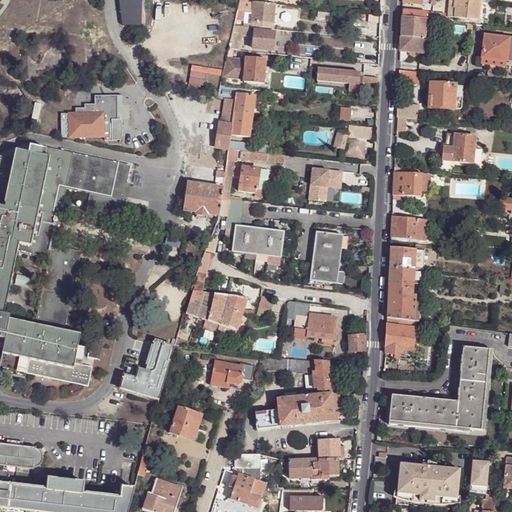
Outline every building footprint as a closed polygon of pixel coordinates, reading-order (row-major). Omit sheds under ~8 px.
[(118,0),(122,24),(141,25),(141,0),(118,0)] [(480,21),(481,2),(464,0),(450,0),(448,18),(480,21)] [(240,1),(236,19),(242,19),(244,19),(245,1),(240,1)] [(246,2),(245,1),(244,19),(245,20),(246,11),(253,12),(253,2),(248,2),(246,2)] [(276,4),(253,2),(253,12),(252,23),(274,24),(276,4)] [(245,20),(244,27),(251,27),(252,23),(253,12),(246,11),(245,20)] [(427,21),(445,23),(446,15),(428,13),(402,11),(402,19),(427,21)] [(423,55),(427,21),(402,19),(401,52),(400,61),(407,62),(408,53),(423,55)] [(253,49),(273,51),(274,33),(255,32),(253,49)] [(233,34),(230,47),(239,49),(241,36),(233,34)] [(508,61),(511,38),(485,35),(484,41),(484,48),(483,59),(508,61)] [(246,58),(246,62),(228,60),(224,76),(244,78),(244,82),(264,85),(267,60),(246,58)] [(190,84),(204,84),(205,75),(221,76),(221,67),(191,66),(190,84)] [(318,68),(317,80),(350,84),(349,91),(362,93),(364,76),(349,75),(349,71),(318,68)] [(419,73),(404,71),(404,85),(418,86),(419,73)] [(350,84),(317,80),(316,88),(349,91),(350,84)] [(431,85),(429,110),(454,111),(456,86),(431,85)] [(236,101),(234,114),(253,115),(256,96),(236,94),(233,94),(233,95),(222,93),(222,99),(224,99),(236,101)] [(84,114),(102,114),(102,137),(103,140),(119,140),(120,138),(120,136),(121,133),(121,131),(121,126),(121,124),(121,123),(120,122),(119,120),(117,120),(117,97),(94,97),(94,105),(84,105),(84,109),(84,114)] [(236,101),(224,99),(220,123),(219,124),(216,148),(229,150),(230,143),(230,142),(231,136),(234,114),(236,101)] [(406,119),(416,120),(417,107),(398,105),(397,118),(406,119)] [(341,108),(340,121),(350,122),(351,109),(341,108)] [(68,115),(68,137),(68,138),(102,137),(102,114),(68,114),(68,115)] [(234,114),(231,136),(250,138),(251,130),(252,123),(253,115),(234,114)] [(406,133),(406,119),(397,118),(396,132),(406,133)] [(348,138),(371,141),(372,130),(349,127),(348,138)] [(345,147),(348,138),(339,134),(335,143),(345,147)] [(453,149),(446,149),(444,148),(442,162),(473,166),(476,138),(455,135),(455,136),(453,149)] [(447,135),(446,149),(453,149),(455,136),(447,135)] [(230,142),(230,143),(242,145),(241,151),(262,154),(267,154),(268,146),(266,145),(230,142)] [(230,143),(229,150),(238,151),(241,151),(242,145),(230,143)] [(345,147),(335,143),(333,148),(343,152),(345,147)] [(30,147),(29,154),(45,157),(47,150),(30,147)] [(47,150),(45,157),(50,159),(31,247),(19,244),(17,254),(49,260),(49,264),(48,264),(35,325),(64,332),(66,323),(67,315),(81,253),(52,247),(53,242),(54,243),(66,190),(89,195),(115,201),(119,183),(126,185),(130,167),(47,149),(47,150)] [(229,150),(227,160),(234,161),(237,162),(238,151),(229,150)] [(0,338),(5,340),(4,345),(2,354),(29,360),(73,370),(74,365),(77,348),(80,336),(64,332),(35,325),(10,320),(10,317),(4,315),(17,254),(19,244),(31,247),(50,159),(45,157),(29,154),(16,151),(14,160),(5,204),(5,205),(5,208),(0,206),(0,338)] [(261,161),(262,154),(241,151),(241,158),(261,161)] [(283,164),(284,156),(268,155),(267,162),(279,163),(283,164)] [(0,157),(0,206),(5,208),(5,205),(5,204),(14,160),(0,157)] [(223,189),(222,200),(230,200),(242,202),(243,198),(229,197),(232,177),(234,167),(233,167),(234,161),(227,160),(225,172),(224,185),(223,189)] [(257,189),(260,170),(242,167),(239,186),(240,186),(239,192),(255,194),(256,190),(256,189),(257,189)] [(334,180),(341,181),(341,172),(312,169),(308,201),(325,202),(326,188),(333,188),(334,180)] [(266,191),(269,171),(260,170),(257,189),(256,189),(256,190),(265,191),(266,191)] [(224,185),(225,172),(216,171),(214,183),(224,185)] [(394,174),(393,197),(421,199),(421,191),(422,177),(422,176),(399,175),(394,174)] [(429,177),(422,177),(421,191),(428,191),(429,177)] [(130,186),(126,185),(119,183),(115,201),(126,203),(130,186)] [(222,200),(223,189),(188,184),(185,203),(184,203),(184,206),(185,206),(184,210),(196,212),(196,218),(203,219),(204,213),(220,215),(220,212),(222,200)] [(267,191),(266,191),(265,191),(264,195),(256,194),(256,198),(265,199),(265,195),(267,195),(267,191)] [(115,201),(89,195),(86,213),(122,221),(126,203),(115,201)] [(511,208),(511,200),(502,199),(500,213),(511,214),(511,208)] [(222,200),(220,212),(228,213),(230,200),(222,200)] [(242,202),(230,200),(228,213),(226,228),(235,229),(236,226),(240,227),(243,202),(242,202)] [(416,242),(417,221),(392,218),(391,238),(416,242)] [(425,237),(426,222),(417,221),(416,242),(425,243),(426,243),(427,242),(428,240),(428,238),(427,238),(426,237),(425,237)] [(234,238),(232,252),(280,258),(284,232),(240,227),(236,226),(235,229),(226,228),(225,237),(234,238)] [(336,284),(342,236),(316,233),(310,280),(336,284)] [(390,268),(414,270),(414,262),(415,252),(391,249),(390,260),(390,268)] [(205,255),(199,272),(206,274),(209,255),(205,255)] [(422,275),(423,272),(420,271),(414,270),(390,268),(387,319),(414,322),(416,297),(412,297),(413,291),(414,274),(422,275)] [(191,289),(193,293),(195,291),(204,293),(206,274),(199,272),(191,289)] [(421,292),(422,275),(414,274),(413,291),(421,292)] [(509,296),(511,281),(502,280),(500,295),(509,296)] [(216,295),(210,293),(204,293),(195,291),(193,293),(185,314),(204,321),(218,325),(219,326),(219,328),(221,328),(222,327),(226,328),(235,331),(236,332),(248,299),(216,295)] [(259,301),(255,316),(267,320),(269,312),(271,312),(273,304),(259,301)] [(306,340),(306,337),(334,340),(335,330),(332,329),(334,317),(331,317),(308,314),(309,304),(289,301),(287,303),(285,319),(295,320),(294,329),(293,339),(306,340)] [(416,330),(417,322),(414,322),(387,319),(387,326),(416,330)] [(216,334),(218,325),(204,321),(202,330),(216,334)] [(387,330),(385,354),(394,355),(402,356),(403,350),(413,351),(416,330),(387,326),(387,330)] [(348,341),(349,348),(349,352),(363,351),(362,338),(362,336),(348,337),(348,341)] [(176,338),(173,347),(179,348),(181,339),(176,338)] [(91,340),(87,359),(98,361),(102,342),(91,340)] [(171,354),(173,348),(162,345),(154,371),(149,373),(138,370),(137,371),(127,369),(124,376),(123,376),(119,389),(158,401),(161,390),(171,354)] [(85,350),(77,348),(74,365),(81,366),(85,350)] [(391,396),(389,422),(470,431),(482,432),(490,351),(463,348),(462,357),(460,374),(461,374),(459,391),(458,390),(458,398),(457,403),(450,403),(450,402),(430,400),(417,399),(417,398),(400,396),(400,397),(391,396)] [(402,356),(394,355),(394,358),(409,361),(409,360),(410,357),(412,356),(413,351),(403,350),(402,356)] [(493,351),(490,351),(482,432),(484,433),(493,351)] [(271,357),(263,356),(262,367),(297,371),(304,371),(316,373),(315,361),(277,357),(271,357)] [(81,366),(74,365),(73,370),(29,360),(26,374),(87,388),(91,368),(81,366)] [(210,385),(226,388),(227,383),(230,383),(237,385),(240,384),(242,382),(242,378),(243,372),(244,365),(240,365),(215,360),(210,385)] [(315,360),(315,361),(316,373),(318,388),(306,389),(306,396),(277,399),(278,410),(254,412),(256,429),(337,420),(337,417),(337,414),(337,404),(336,395),(336,390),(332,391),(328,362),(315,360)] [(241,363),(240,365),(244,365),(243,372),(242,378),(252,379),(255,365),(241,363)] [(318,388),(316,373),(304,371),(304,374),(306,389),(318,388)] [(195,438),(197,432),(198,429),(203,414),(179,406),(170,433),(179,436),(180,436),(181,434),(195,438)] [(470,431),(389,422),(388,425),(470,434),(470,431)] [(200,433),(197,432),(195,438),(181,434),(180,436),(179,436),(179,437),(197,443),(200,433)] [(338,446),(338,443),(338,439),(318,440),(319,459),(337,458),(337,459),(343,459),(343,446),(338,446)] [(0,511),(0,507),(40,511),(126,511),(133,489),(121,487),(120,498),(82,494),(84,483),(47,478),(46,489),(2,484),(3,479),(4,470),(4,466),(33,469),(33,468),(36,468),(39,466),(42,464),(43,460),(43,458),(43,455),(42,453),(39,451),(36,449),(36,448),(0,443),(0,511)] [(143,456),(140,468),(146,470),(151,471),(155,460),(143,456)] [(338,475),(337,459),(337,458),(319,459),(288,461),(289,465),(289,478),(311,477),(311,480),(323,479),(329,479),(329,477),(335,477),(335,476),(336,476),(339,476),(339,475),(338,475)] [(234,468),(249,468),(249,459),(234,459),(234,468)] [(249,459),(249,468),(260,468),(260,460),(249,459)] [(427,462),(423,461),(422,466),(415,465),(399,464),(395,505),(455,511),(459,469),(429,467),(429,466),(429,463),(427,462)] [(471,471),(469,494),(489,496),(492,473),(488,473),(489,463),(472,462),(471,471)] [(140,468),(138,476),(144,477),(146,470),(140,468)] [(246,471),(246,476),(259,480),(259,472),(246,471)] [(236,501),(252,506),(253,505),(256,497),(259,498),(261,498),(266,483),(259,480),(246,476),(238,474),(237,476),(233,488),(231,496),(230,499),(236,501)] [(228,486),(233,488),(237,476),(232,475),(228,486)] [(173,511),(175,508),(182,488),(156,479),(151,494),(148,493),(142,510),(146,511),(173,511)] [(235,503),(236,501),(230,499),(231,496),(228,495),(227,499),(226,499),(225,501),(227,501),(235,503)] [(253,505),(252,506),(258,508),(261,498),(259,498),(257,503),(253,505)] [(493,511),(494,503),(483,501),(482,511),(481,511),(493,511)]
